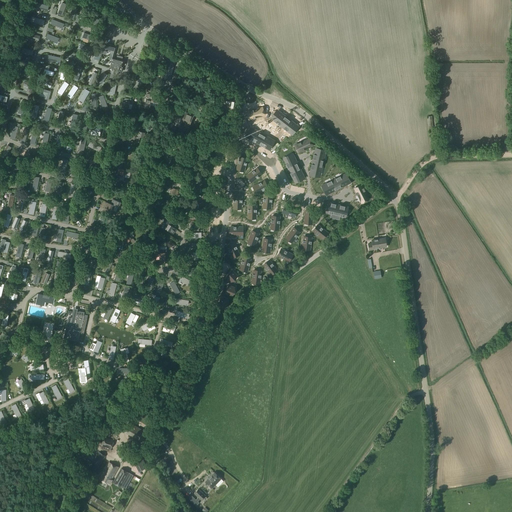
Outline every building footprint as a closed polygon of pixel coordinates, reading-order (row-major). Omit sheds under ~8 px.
[(35,2),(33,7),(37,8),(40,9),(44,10),(47,11),(49,6),(45,5),(42,4),(38,3),(35,2)] [(59,11),(58,14),(62,16),(63,13),(64,10),(65,7),(67,4),(62,2),(61,6),(60,9),(59,11)] [(70,16),(69,19),(73,20),(74,17),(75,14),(77,11),(77,9),(73,7),(72,10),(71,13),(70,16)] [(81,20),(80,23),(84,25),(85,21),(86,18),(87,15),(88,13),(84,11),(82,15),(83,15),(82,17),(81,20)] [(92,25),(91,28),(92,28),(95,29),(97,26),(98,23),(99,20),(100,18),(97,17),(95,16),(93,19),(94,19),(94,22),(92,25)] [(44,21),(44,20),(42,19),(39,18),(36,17),(32,17),(31,21),(34,22),(37,23),(40,24),(43,25),(44,21)] [(51,24),(54,25),(56,26),(57,26),(59,27),(62,28),(63,25),(63,24),(60,22),(56,21),(53,19),(51,24)] [(84,33),(83,37),(85,38),(88,39),(91,40),(94,41),(96,37),(93,36),(90,35),(87,34),(84,33)] [(46,38),(49,39),(52,40),(55,41),(57,42),(58,39),(58,38),(56,37),(53,36),(51,35),(48,34),(46,38)] [(95,52),(94,55),(95,55),(97,56),(100,57),(101,57),(102,54),(102,53),(106,54),(106,51),(110,52),(109,56),(109,58),(108,59),(110,60),(111,60),(112,60),(111,63),(110,65),(109,68),(112,69),(115,70),(118,71),(121,72),(122,69),(123,66),(124,63),(125,60),(121,59),(122,57),(121,56),(120,56),(117,55),(117,57),(113,56),(114,53),(115,50),(116,47),(112,46),(108,45),(104,43),(102,43),(101,42),(97,41),(96,45),(97,45),(96,49),(95,52)] [(80,46),(79,49),(82,50),(85,50),(88,51),(91,52),(92,49),(93,47),(90,46),(86,45),(83,44),(81,44),(80,46)] [(21,50),(21,53),(24,53),(27,54),(27,55),(29,56),(29,55),(32,56),(32,53),(33,50),(29,49),(26,48),(22,47),(21,50)] [(74,74),(72,80),(77,81),(78,78),(82,68),(81,68),(77,67),(76,68),(75,71),(74,74)] [(27,68),(25,72),(28,74),(37,78),(39,73),(37,72),(27,68)] [(90,71),(88,77),(90,78),(88,84),(92,86),(97,73),(93,72),(92,72),(90,71)] [(140,86),(142,83),(143,83),(144,81),(140,78),(138,81),(136,84),(134,87),(135,88),(134,90),(137,91),(138,89),(140,86)] [(166,92),(171,93),(175,80),(170,79),(166,92)] [(66,80),(64,85),(65,85),(65,86),(66,86),(66,88),(70,89),(70,88),(73,88),(73,87),(74,88),(76,84),(66,80)] [(24,82),(23,84),(24,84),(23,86),(28,87),(27,92),(31,93),(32,90),(33,87),(33,84),(31,83),(28,82),(25,81),(24,83),(24,82)] [(40,91),(40,93),(41,93),(45,94),(45,97),(44,98),(44,99),(48,100),(49,97),(50,94),(51,91),(48,90),(44,89),(41,88),(41,90),(40,90),(40,91)] [(75,97),(74,100),(74,101),(75,101),(76,102),(76,101),(78,102),(78,101),(79,96),(83,97),(83,96),(84,93),(81,92),(77,90),(76,94),(75,97)] [(151,101),(153,94),(145,92),(143,105),(144,105),(144,107),(150,108),(151,101)] [(153,93),(153,94),(151,101),(158,103),(160,94),(153,93)] [(103,95),(99,97),(100,99),(100,100),(101,102),(102,105),(102,104),(103,106),(102,106),(103,109),(107,107),(108,107),(106,104),(105,101),(104,98),(103,95)] [(122,105),(121,109),(124,110),(128,111),(128,109),(129,108),(129,105),(130,102),(126,101),(125,104),(122,103),(122,105)] [(250,111),(247,112),(249,119),(253,118),(253,119),(254,119),(253,118),(255,118),(256,118),(256,117),(260,116),(258,108),(253,110),(253,109),(253,110),(250,111),(250,110),(250,111)] [(194,116),(191,115),(186,112),(184,118),(182,121),(190,124),(194,116)] [(277,115),(273,120),(275,122),(276,122),(279,124),(279,125),(281,126),(287,118),(280,112),(277,115)] [(180,127),(182,121),(184,118),(175,114),(172,123),(180,127)] [(287,118),(281,126),(283,128),(284,128),(287,130),(287,131),(289,132),(293,127),(295,124),(287,118)] [(89,130),(88,134),(92,135),(96,135),(99,136),(100,132),(99,132),(100,128),(97,128),(93,127),(90,126),(89,130)] [(252,132),(249,138),(251,139),(251,140),(255,142),(257,143),(262,134),(254,129),(252,132)] [(262,134),(257,143),(260,144),(259,145),(260,145),(260,144),(264,146),(263,147),(264,147),(266,148),(269,142),(271,139),(262,134)] [(298,144),(295,145),(298,152),(302,150),(302,151),(303,151),(302,150),(304,150),(305,150),(304,149),(309,147),(306,140),(301,142),(300,142),(301,142),(298,144),(298,143),(297,143),(298,144)] [(90,141),(88,146),(91,147),(94,149),(97,151),(99,152),(101,147),(99,146),(96,144),(93,143),(90,141)] [(4,144),(2,148),(3,148),(6,149),(9,150),(8,155),(12,156),(12,153),(13,150),(14,147),(11,146),(7,145),(4,144)] [(313,159),(313,161),(322,164),(325,154),(321,153),(315,152),(314,154),(314,155),(313,159)] [(35,163),(34,166),(38,168),(40,165),(41,162),(42,159),(44,156),(40,154),(38,157),(37,160),(35,163)] [(49,165),(48,168),(53,170),(54,167),(55,163),(57,159),(52,157),(51,161),(49,165)] [(238,163),(237,166),(244,169),(245,165),(246,165),(246,163),(247,163),(246,163),(247,159),(240,157),(239,161),(238,160),(238,161),(239,161),(238,163)] [(291,159),(285,161),(286,164),(288,168),(289,170),(298,166),(294,157),(291,159)] [(61,168),(60,172),(65,173),(66,170),(67,166),(67,163),(68,160),(65,159),(63,159),(63,162),(61,166),(61,168)] [(311,169),(311,171),(320,173),(322,164),(313,161),(312,164),(311,168),(311,169)] [(241,169),(238,175),(244,178),(249,167),(246,166),(244,170),(241,169)] [(298,166),(289,170),(290,173),(291,173),(292,177),(294,179),(303,175),(298,166)] [(91,177),(90,180),(95,182),(95,178),(96,175),(97,171),(98,168),(94,167),(93,167),(92,170),(91,175),(91,177)] [(127,169),(121,168),(117,168),(115,176),(115,177),(115,178),(115,179),(116,180),(117,180),(118,180),(119,180),(119,179),(119,178),(120,178),(119,177),(119,176),(119,174),(126,175),(127,169)] [(252,172),(249,174),(254,180),(257,178),(258,177),(259,177),(259,176),(262,174),(257,168),(254,170),(253,170),(254,170),(252,172),(252,171),(252,172)] [(336,179),(334,180),(338,189),(347,184),(345,181),(342,175),(340,176),(340,177),(336,178),(336,179)] [(327,183),(325,184),(329,193),(338,189),(334,180),(331,181),(331,180),(331,181),(327,183)] [(259,184),(256,186),(259,192),(262,190),(263,191),(263,190),(264,189),(265,190),(264,189),(268,187),(264,181),(261,183),(261,182),(260,182),(261,183),(259,184),(259,183),(258,183),(259,184)] [(361,185),(354,188),(356,192),(356,193),(357,194),(357,195),(360,199),(367,196),(365,191),(364,191),(363,188),(361,185)] [(84,194),(81,196),(84,200),(86,197),(88,196),(89,195),(92,193),(89,189),(86,191),(86,192),(84,194)] [(233,202),(234,202),(234,205),(241,206),(241,202),(242,202),(241,202),(242,200),(241,200),(242,196),(234,195),(234,199),(233,199),(233,200),(234,200),(234,202),(233,202)] [(263,201),(264,201),(263,205),(271,205),(271,202),(272,202),(271,202),(271,200),(272,200),(272,199),(271,199),(272,195),(264,195),(264,199),(263,199),(264,199),(263,201)] [(112,199),(111,204),(114,205),(119,207),(121,202),(112,199)] [(105,202),(103,207),(112,210),(114,205),(111,204),(105,202)] [(328,203),(326,212),(329,213),(329,214),(329,213),(333,214),(333,215),(333,214),(336,215),(338,215),(338,216),(338,215),(342,216),(342,217),(342,216),(345,217),(348,207),(345,207),(345,206),(344,206),(344,207),(340,206),(341,205),(340,205),(338,205),(336,204),(335,204),(331,203),(332,203),(331,203),(328,203)] [(248,211),(248,212),(248,215),(256,216),(256,212),(256,210),(256,209),(256,206),(248,205),(248,209),(248,211)] [(287,207),(285,214),(288,215),(288,216),(288,215),(290,216),(294,217),(297,210),(293,209),(287,207)] [(305,217),(304,220),(312,221),(312,217),(313,217),(312,217),(313,215),(312,215),(313,211),(305,210),(305,217)] [(7,214),(4,226),(8,227),(12,215),(7,214)] [(77,215),(74,217),(76,221),(77,224),(79,226),(83,224),(81,221),(80,220),(78,218),(77,215)] [(112,225),(114,220),(111,219),(108,218),(105,217),(102,216),(101,220),(102,220),(101,221),(105,222),(109,223),(112,225)] [(166,216),(163,221),(168,224),(171,226),(174,222),(166,216)] [(271,222),(271,226),(278,227),(279,223),(279,221),(280,221),(279,221),(280,217),(272,216),(272,220),(271,220),(272,220),(271,222)] [(16,217),(12,227),(16,229),(20,219),(16,217)] [(23,220),(20,230),(24,231),(28,222),(23,220)] [(168,224),(165,229),(173,234),(176,229),(171,226),(168,224)] [(317,225),(313,231),(318,235),(321,237),(325,231),(322,229),(323,228),(322,229),(321,227),(320,227),(317,225)] [(230,227),(230,235),(236,235),(240,235),(240,227),(236,227),(234,227),(233,227),(230,227)] [(290,233),(287,236),(294,240),(296,237),(300,232),(293,228),(291,231),(290,233),(289,232),(289,233),(290,233)] [(250,237),(249,240),(256,243),(257,239),(257,240),(257,239),(258,237),(258,238),(258,237),(259,233),(252,231),(250,237)] [(124,238),(120,234),(118,232),(113,237),(115,239),(113,241),(117,245),(121,241),(121,240),(124,238)] [(124,238),(121,240),(121,241),(125,244),(132,238),(128,234),(124,238)] [(302,242),(302,243),(303,243),(303,246),(310,247),(310,244),(311,237),(304,236),(303,240),(303,242),(302,242)] [(263,245),(262,248),(270,249),(270,246),(271,246),(271,244),(271,243),(271,240),(264,238),(263,245)] [(1,243),(0,246),(4,247),(3,251),(7,253),(8,249),(9,246),(10,242),(6,241),(6,240),(2,239),(1,243)] [(373,243),(368,244),(369,251),(373,251),(373,249),(386,247),(385,239),(372,241),(373,243)] [(234,243),(227,246),(229,249),(228,250),(229,250),(229,252),(230,252),(231,255),(238,252),(237,249),(237,248),(236,247),(236,246),(234,243)] [(281,248),(278,255),(281,257),(283,258),(284,258),(287,260),(290,253),(287,251),(285,250),(281,248)] [(94,262),(93,265),(95,267),(97,265),(101,259),(98,257),(96,260),(94,262)] [(241,263),(240,267),(248,269),(249,265),(249,263),(250,263),(249,263),(250,259),(243,257),(242,261),(241,261),(242,261),(241,263)] [(269,260),(263,265),(266,268),(265,268),(265,269),(266,268),(267,270),(269,273),(275,268),(273,265),(274,265),(273,265),(272,264),(272,263),(269,260)] [(57,261),(57,265),(60,266),(63,266),(63,270),(68,271),(68,267),(69,263),(66,263),(63,262),(60,261),(57,261)] [(105,267),(104,270),(107,272),(108,269),(109,267),(110,267),(112,264),(108,262),(107,265),(105,267)] [(252,276),(253,276),(252,280),(260,281),(260,277),(261,277),(260,277),(261,275),(261,271),(254,270),(253,274),(252,274),(253,274),(253,276),(252,276)] [(44,271),(41,283),(46,284),(50,273),(44,271)] [(230,273),(227,276),(229,278),(231,281),(234,279),(236,276),(234,274),(232,272),(231,273),(230,273)] [(96,279),(95,283),(99,284),(98,287),(98,288),(102,289),(103,285),(104,282),(105,278),(101,277),(101,276),(97,275),(96,279)] [(182,276),(179,280),(182,282),(185,283),(187,285),(190,286),(193,282),(190,281),(187,279),(184,277),(182,276)] [(174,282),(169,284),(171,287),(172,290),(174,292),(175,295),(180,293),(178,290),(177,287),(175,284),(174,282)] [(227,289),(226,292),(229,293),(232,295),(232,294),(234,292),(234,289),(231,287),(228,286),(228,287),(227,289)] [(122,295),(121,298),(126,300),(127,297),(128,294),(129,291),(129,288),(125,287),(124,290),(124,293),(123,295),(122,295)] [(33,303),(37,304),(41,305),(45,306),(46,302),(49,303),(53,303),(53,302),(53,301),(52,301),(53,298),(55,299),(56,297),(52,296),(49,296),(45,295),(41,294),(38,293),(38,294),(38,295),(39,295),(38,298),(37,298),(37,300),(34,299),(33,303)] [(133,298),(132,301),(135,302),(138,303),(142,304),(143,301),(143,298),(144,296),(141,295),(137,293),(134,293),(133,295),(133,298)] [(153,295),(151,303),(155,304),(154,307),(158,309),(161,299),(157,297),(153,295)] [(219,302),(218,306),(221,307),(224,308),(226,305),(226,302),(223,301),(220,300),(220,301),(219,302)] [(107,310),(104,318),(105,318),(107,319),(108,319),(110,316),(111,312),(113,309),(109,307),(107,310)] [(64,335),(64,338),(67,339),(71,339),(75,340),(78,341),(82,342),(83,338),(83,334),(84,332),(84,330),(85,329),(85,327),(86,324),(86,323),(86,322),(87,319),(87,318),(88,315),(85,315),(83,314),(84,313),(79,311),(79,312),(77,311),(77,309),(74,309),(74,308),(73,312),(72,315),(72,319),(68,318),(68,320),(67,321),(67,322),(67,324),(67,325),(66,326),(66,327),(66,328),(66,329),(65,331),(65,333),(65,334),(64,335)] [(112,317),(110,320),(113,321),(114,322),(117,316),(119,313),(120,311),(116,309),(114,311),(113,314),(112,317)] [(131,313),(126,322),(130,324),(132,321),(135,323),(139,316),(135,314),(135,315),(131,313)] [(29,318),(28,323),(31,323),(31,326),(34,326),(37,327),(38,325),(40,325),(41,321),(38,320),(35,320),(32,319),(29,318)] [(54,322),(44,321),(40,340),(50,342),(54,322)] [(147,323),(142,326),(144,330),(148,328),(150,331),(156,328),(154,324),(153,325),(151,321),(147,323)] [(163,327),(162,331),(169,333),(170,329),(174,330),(175,326),(165,323),(164,327),(163,327)] [(160,339),(159,343),(162,344),(165,345),(168,346),(171,347),(172,342),(169,341),(166,340),(163,340),(160,339)] [(93,344),(91,351),(94,352),(95,351),(99,353),(102,343),(97,341),(96,345),(93,344)] [(28,356),(25,358),(28,361),(30,359),(32,356),(34,354),(36,352),(33,348),(31,351),(29,353),(27,355),(28,356)] [(125,348),(120,349),(121,353),(122,356),(123,359),(124,363),(129,361),(127,357),(126,354),(125,348)] [(139,358),(137,367),(143,369),(144,366),(146,366),(146,364),(145,363),(146,360),(139,358)] [(82,367),(79,368),(80,381),(86,380),(86,377),(86,374),(86,373),(85,372),(90,371),(88,359),(81,360),(82,367)] [(101,364),(97,365),(98,369),(100,373),(101,377),(106,375),(103,367),(101,364)] [(22,379),(18,382),(21,387),(23,390),(25,392),(29,390),(27,387),(25,384),(23,382),(22,379)] [(68,379),(64,381),(66,384),(67,386),(68,389),(69,388),(71,392),(74,390),(73,387),(71,385),(70,382),(68,379)] [(56,385),(52,387),(53,390),(55,393),(56,396),(58,399),(62,396),(60,394),(59,391),(57,388),(56,385)] [(39,393),(35,395),(37,398),(39,401),(42,400),(43,400),(44,403),(48,401),(47,398),(45,395),(43,392),(39,394),(39,393)] [(32,411),(36,409),(31,400),(27,402),(27,401),(23,402),(27,409),(30,407),(32,411)] [(16,404),(11,406),(13,409),(14,412),(17,418),(21,416),(20,413),(19,410),(17,407),(16,404)] [(130,426),(127,432),(145,443),(148,436),(130,426)] [(102,437),(100,446),(111,449),(114,440),(102,437)] [(82,443),(78,450),(89,456),(89,457),(91,454),(94,450),(92,449),(82,443)] [(78,450),(76,455),(86,461),(89,456),(78,450)] [(96,457),(92,463),(98,466),(103,459),(105,456),(100,452),(96,457)] [(148,465),(141,453),(135,456),(142,468),(148,465)] [(108,470),(102,481),(109,485),(118,468),(111,464),(108,470)] [(101,473),(98,479),(102,481),(108,470),(105,468),(102,473),(101,473)] [(121,469),(113,483),(124,489),(132,475),(121,469)] [(213,473),(205,482),(211,488),(220,479),(213,473)] [(198,489),(194,494),(201,500),(205,496),(198,489)] [(106,502),(111,505),(114,499),(109,496),(106,502)] [(191,504),(196,509),(200,506),(195,500),(191,504)]
